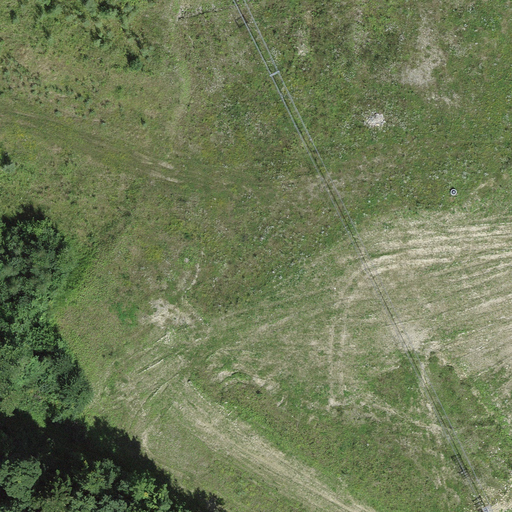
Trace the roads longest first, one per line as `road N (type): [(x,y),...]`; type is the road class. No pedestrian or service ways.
road 1 (track): [(0,401),(133,416),(277,511)]
road 2 (track): [(256,0),(511,6)]
